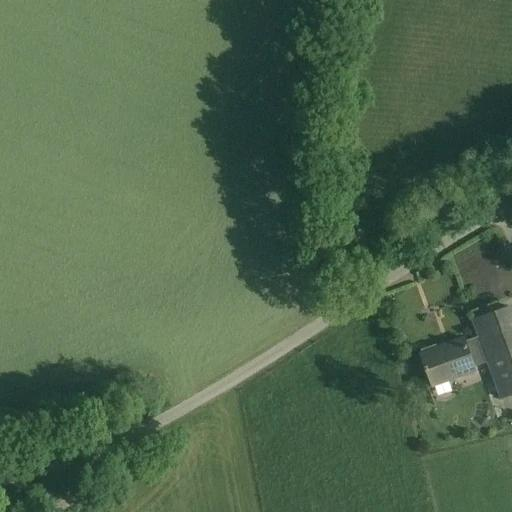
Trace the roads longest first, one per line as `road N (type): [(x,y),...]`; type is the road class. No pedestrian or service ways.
road 1 (unclassified): [(122,441),(261,363),(511,200)]
road 2 (track): [(340,310),(309,185),(333,0)]
road 3 (unclassified): [(122,441),(0,480)]
